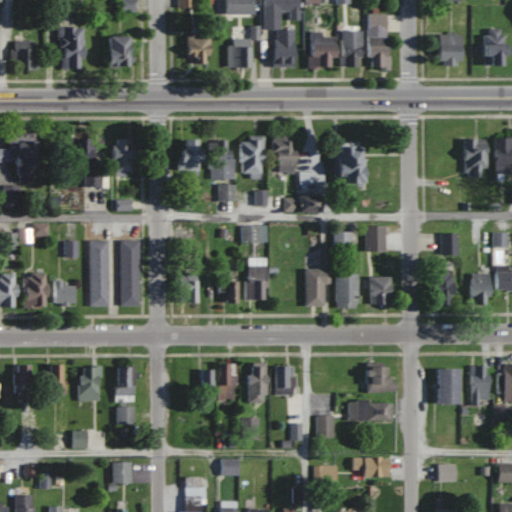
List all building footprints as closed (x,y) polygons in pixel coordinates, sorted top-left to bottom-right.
[(132,12),(132,0),(118,0),(118,12),(132,12)] [(250,0),(221,0),(222,14),(250,14),(250,0)] [(296,0),(259,0),(259,30),(270,30),(270,67),(290,67),(290,30),(277,30),(276,12),(287,12),(287,21),(296,21),(296,0)] [(364,69),(384,69),(384,15),(364,15),(364,69)] [(55,27),(55,69),(79,69),(79,27),(55,27)] [(500,66),(500,29),(480,29),(480,66),(500,66)] [(337,67),(357,67),(358,31),(337,31),(337,67)] [(332,58),(332,34),(305,34),(305,68),(327,68),(327,58),(332,58)] [(458,66),(458,35),(434,35),(434,66),(458,66)] [(205,36),(183,36),(183,65),(205,65),(205,36)] [(102,37),(102,68),(124,68),(124,37),(102,37)] [(247,68),(247,38),(225,38),(225,68),(247,68)] [(36,70),(36,41),(14,41),(14,70),(36,70)] [(30,131),(5,132),(5,148),(0,147),(0,160),(12,160),(12,180),(31,180),(30,131)] [(292,174),(292,134),(269,134),(269,174),(292,174)] [(260,135),(236,135),(236,173),(260,173),(260,135)] [(511,135),(490,135),(490,172),(511,172),(511,135)] [(69,136),(68,170),(82,171),(82,186),(98,186),(98,166),(88,166),(89,137),(69,136)] [(176,171),(195,171),(195,137),(176,137),(176,171)] [(482,137),(461,137),(461,175),(482,175),(482,137)] [(131,138),(110,138),(110,173),(131,173),(131,138)] [(229,139),(207,139),(207,177),(229,177),(229,139)] [(332,143),(332,184),(359,184),(359,143),(332,143)] [(318,197),(282,197),(282,209),(318,209),(318,197)] [(264,240),(264,225),(238,225),(238,240),(264,240)] [(362,225),(362,250),(382,250),(382,225),(362,225)] [(455,254),(455,232),(437,232),(437,254),(455,254)] [(74,240),(62,240),(62,256),(74,256),(74,240)] [(105,240),(86,240),(86,305),(105,305),(105,240)] [(117,240),(117,305),(136,305),(136,240),(117,240)] [(302,268),(302,305),(320,305),(320,283),(327,283),(327,246),(316,246),(316,268),(302,268)] [(263,257),(243,257),(242,298),(262,298),(263,257)] [(448,304),(448,264),(428,264),(428,304),(448,304)] [(511,289),(511,268),(492,268),(492,290),(511,289)] [(43,306),(43,271),(20,271),(20,306),(43,306)] [(0,272),(0,305),(11,305),(11,273),(0,272)] [(193,272),(175,272),(175,302),(193,302),(193,272)] [(353,273),(332,273),(332,306),(353,306),(353,273)] [(486,273),(467,273),(467,304),(486,304),(486,273)] [(387,303),(387,276),(367,276),(367,303),(387,303)] [(221,279),(221,302),(234,302),(234,279),(221,279)] [(60,280),(49,280),(49,305),(71,305),(71,284),(60,284),(60,280)] [(262,362),(245,362),(245,402),(262,402),(262,362)] [(45,393),(60,393),(60,363),(45,363),(45,393)] [(233,363),(214,363),(214,401),(233,401),(233,363)] [(511,363),(500,363),(500,401),(511,400),(511,363)] [(11,364),(11,393),(27,393),(27,364),(11,364)] [(271,394),(291,394),(291,365),(271,365),(271,394)] [(479,401),(485,401),(485,365),(467,365),(467,405),(479,405),(479,401)] [(76,400),(96,400),(96,366),(76,366),(76,400)] [(131,402),(131,366),(112,366),(112,402),(131,402)] [(392,392),(392,379),(382,379),(382,366),(363,366),(363,392),(392,392)] [(433,403),(455,403),(455,368),(433,368),(433,403)] [(209,369),(198,369),(198,402),(209,402),(209,369)] [(176,412),(192,412),(192,370),(176,370),(176,412)] [(346,420),(389,420),(389,401),(346,401),(346,420)] [(113,423),(130,423),(131,407),(114,407),(113,423)] [(330,436),(330,416),(315,416),(315,436),(330,436)] [(385,476),(385,456),(350,456),(350,476),(385,476)] [(218,475),(236,475),(236,458),(218,458),(218,475)] [(126,462),(110,462),(110,481),(126,481),(126,462)] [(453,481),(453,463),(434,463),(434,481),(453,481)] [(178,511),(198,511),(199,485),(197,485),(197,476),(179,476),(178,511)] [(12,493),(12,511),(29,511),(30,493),(12,493)] [(232,511),(233,500),(215,500),(215,511),(232,511)] [(494,511),(511,511),(511,501),(494,502),(494,511)]
